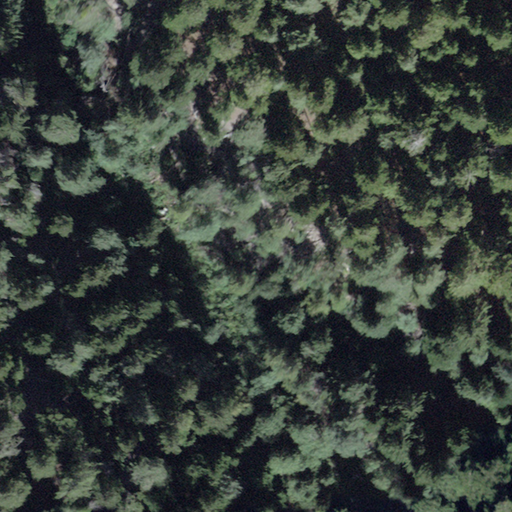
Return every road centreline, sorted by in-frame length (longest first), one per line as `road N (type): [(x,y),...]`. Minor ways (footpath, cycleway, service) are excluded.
road 1 (motorway): [(454,0),(134,511)]
road 2 (motorway): [(320,511),(511,203)]
